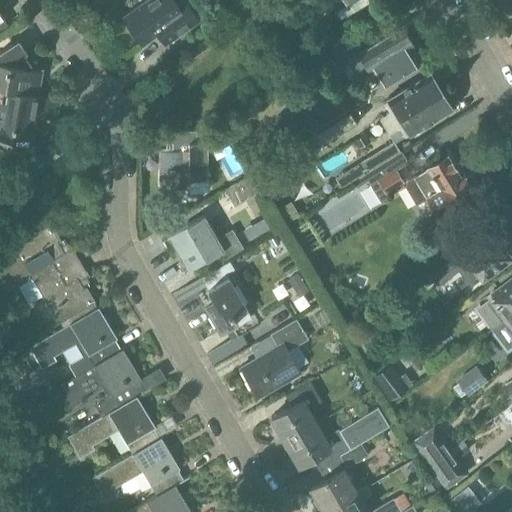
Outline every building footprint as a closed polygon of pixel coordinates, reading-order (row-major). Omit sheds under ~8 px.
[(174,0),(144,0),(123,15),(142,42),(158,30),(162,31),(164,29),(170,39),(199,19),(185,0),(180,0),(176,3),(174,0)] [(302,0),(295,5),(305,20),(331,4),(335,9),(350,0),(302,0)] [(354,74),(366,66),(377,84),(418,59),(410,45),(413,43),(401,25),(362,50),(355,40),(333,54),(340,65),(346,61),(354,74)] [(326,43),(332,53),(348,43),(342,33),(326,43)] [(0,86),(4,87),(35,93),(39,69),(29,67),(30,62),(24,54),(27,51),(17,38),(0,51),(0,86)] [(287,65),(273,73),(280,86),(295,78),(287,65)] [(399,114),(439,89),(429,72),(386,98),(387,99),(383,102),(388,110),(378,117),(387,131),(403,121),(399,114)] [(59,97),(35,93),(4,87),(0,110),(0,135),(13,138),(13,134),(31,137),(34,115),(55,119),(59,97)] [(451,108),(439,89),(399,114),(403,121),(387,131),(387,132),(398,126),(403,135),(408,132),(409,134),(451,108)] [(330,90),(277,123),(293,145),(345,111),(330,90)] [(324,143),(356,123),(349,113),(317,133),(317,132),(294,145),(295,147),(290,150),(296,160),(323,142),(324,143)] [(211,143),(211,129),(161,129),(161,140),(170,141),(170,148),(161,148),(160,186),(187,186),(193,186),(193,178),(205,178),(206,143),(211,143)] [(371,140),(366,133),(354,140),(359,148),(371,140)] [(369,170),(399,151),(393,141),(345,170),(352,181),(369,170)] [(399,151),(369,170),(352,181),(356,188),(366,181),(380,203),(388,199),(385,195),(404,183),(396,170),(408,163),(400,150),(399,151)] [(435,213),(457,200),(462,209),(476,200),(471,192),(473,191),(463,173),(460,175),(447,153),(426,165),(428,167),(406,181),(404,186),(415,203),(425,196),(435,213)] [(272,160),(249,173),(261,194),(291,176),(284,164),(277,169),(272,160)] [(253,182),(248,174),(217,193),(225,206),(232,202),(257,188),(253,182)] [(183,259),(179,261),(184,271),(220,249),(225,257),(243,246),(232,228),(215,238),(201,214),(168,234),(183,259)] [(37,286),(80,261),(71,246),(62,252),(56,242),(59,240),(49,223),(0,251),(0,286),(4,294),(32,278),(37,286)] [(511,256),(495,234),(468,254),(462,246),(411,284),(422,298),(454,273),(452,271),(460,265),(474,283),(484,276),(511,256)] [(274,235),(267,239),(272,246),(278,242),(274,235)] [(249,313),(227,276),(225,273),(234,268),(229,260),(200,277),(207,288),(214,299),(204,305),(219,330),(229,323),(238,337),(260,323),(253,311),(249,313)] [(63,327),(98,306),(86,285),(82,287),(78,281),(88,275),(80,261),(37,286),(58,322),(60,321),(63,327)] [(493,328),(511,312),(511,281),(505,287),(503,284),(492,293),(494,295),(478,308),(493,328)] [(98,306),(63,327),(29,347),(32,352),(24,357),(32,370),(40,366),(41,368),(56,359),(54,355),(75,342),(84,355),(80,357),(78,355),(75,354),(73,355),(72,358),(73,361),(69,364),(74,375),(120,348),(122,346),(120,348),(114,339),(116,337),(98,305),(98,306)] [(511,312),(493,328),(509,349),(511,346),(511,312)] [(307,362),(297,344),(308,337),(296,317),(270,333),(277,344),(240,366),(258,395),(299,371),(297,367),(307,362)] [(349,339),(358,353),(376,342),(367,328),(349,339)] [(120,348),(74,375),(53,388),(65,409),(81,399),(79,397),(102,383),(107,392),(99,397),(98,403),(98,404),(96,405),(101,415),(144,389),(139,380),(141,378),(122,346),(120,348)] [(404,372),(400,376),(390,363),(372,377),(390,400),(408,386),(412,383),(404,372)] [(489,380),(477,364),(457,379),(469,395),(489,380)] [(285,441),(316,422),(308,409),(322,401),(309,380),(285,394),(291,404),(271,416),(285,441)] [(101,415),(102,415),(68,436),(80,456),(94,448),(92,444),(117,429),(131,452),(158,436),(153,427),(155,426),(136,395),(145,390),(144,389),(101,415)] [(316,422),(285,441),(299,464),(319,452),(325,462),(340,453),(360,441),(391,423),(379,404),(380,407),(343,429),(341,426),(340,427),(339,426),(326,434),(318,421),(316,422)] [(26,429),(29,434),(34,435),(37,430),(35,425),(30,424),(26,429)] [(430,464),(449,450),(433,427),(413,441),(430,464)] [(158,436),(131,452),(132,452),(92,476),(104,497),(117,489),(115,484),(133,474),(142,490),(151,484),(156,493),(183,477),(177,469),(179,467),(161,435),(158,436)] [(360,441),(340,453),(347,466),(368,453),(360,441)] [(55,454),(51,446),(39,453),(44,461),(55,454)] [(465,473),(449,450),(430,464),(445,486),(465,473)] [(323,509),(355,490),(342,467),(309,487),(323,509)] [(124,511),(192,511),(174,482),(183,478),(183,477),(156,493),(156,494),(124,511)] [(366,483),(355,490),(323,509),(324,511),(368,511),(369,511),(361,498),(371,492),(366,483)] [(466,511),(469,510),(468,508),(468,505),(465,501),(462,497),(459,497),(457,495),(447,503),(454,511),(466,511)] [(399,511),(401,511),(394,499),(393,498),(372,510),(373,511),(399,511)]
